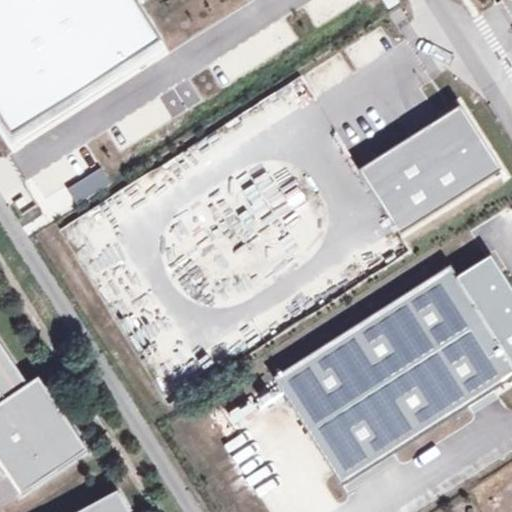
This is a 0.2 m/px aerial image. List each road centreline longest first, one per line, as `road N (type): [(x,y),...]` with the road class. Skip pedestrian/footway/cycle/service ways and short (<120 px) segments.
road 1 (unclassified): [(0,216),(179,511)]
road 2 (unclassified): [(511,132),(429,0)]
